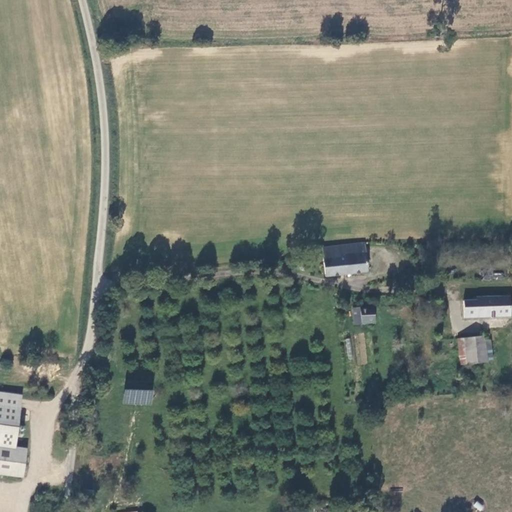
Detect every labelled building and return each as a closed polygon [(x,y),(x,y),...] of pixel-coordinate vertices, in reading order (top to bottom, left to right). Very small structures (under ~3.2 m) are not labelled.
[(325,276),(367,273),(365,244),(323,247),(325,276)] [(314,263),(300,261),(300,269),(315,271),(315,265),(313,265),(314,263)] [(511,299),(511,300),(510,297),(476,299),(476,302),(463,303),(464,320),(511,317),(511,310),(511,309),(511,299)] [(361,306),(362,323),(373,322),(374,322),(373,305),(371,305),(361,306)] [(462,363),(489,361),(488,349),(486,338),(485,335),(459,338),(462,363)] [(493,338),(486,338),(488,349),(494,349),(493,338)] [(124,388),(123,404),(152,406),(154,390),(124,388)] [(19,392),(0,390),(0,471),(22,474),(25,445),(13,444),(19,392)]
